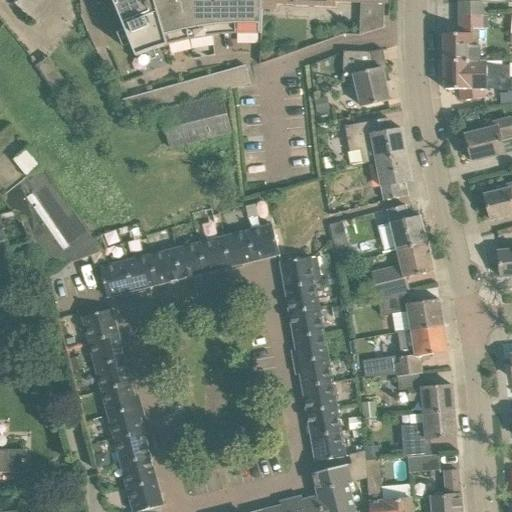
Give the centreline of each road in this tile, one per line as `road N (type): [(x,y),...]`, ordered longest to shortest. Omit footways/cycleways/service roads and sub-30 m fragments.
road 1 (residential): [(172,511),(130,314),(236,282),(268,297),(300,469),(294,483),(264,493)]
road 2 (unclassified): [(472,320),(417,62),(419,0)]
road 3 (unclassified): [(486,511),(472,320)]
